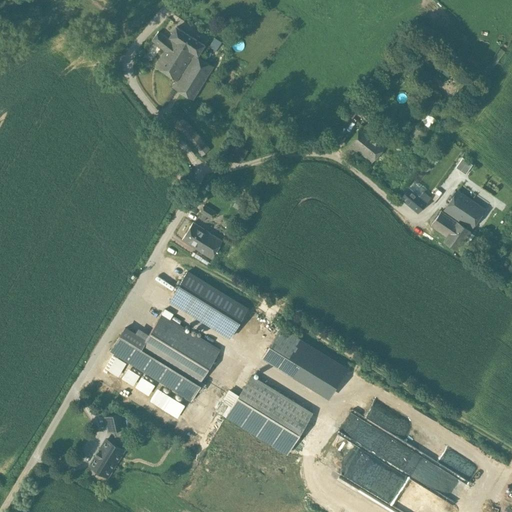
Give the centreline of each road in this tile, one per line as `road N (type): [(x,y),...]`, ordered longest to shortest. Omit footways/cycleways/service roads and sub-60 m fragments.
road 1 (unclassified): [(204,169),(3,511)]
road 2 (residential): [(427,227),(328,150),(204,169)]
road 3 (unclassified): [(172,0),(126,59),(130,80),(204,169)]
road 4 (unknown): [(162,245),(334,364)]
